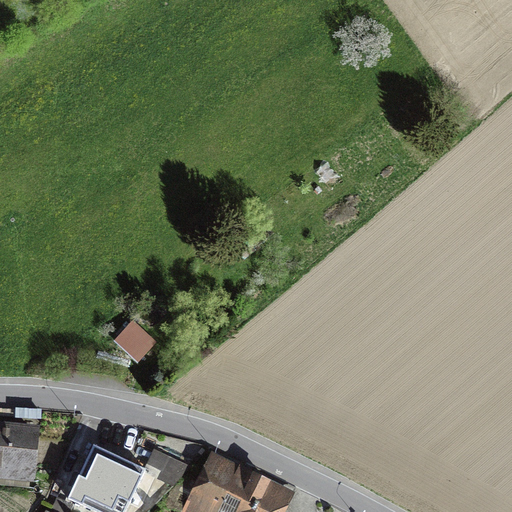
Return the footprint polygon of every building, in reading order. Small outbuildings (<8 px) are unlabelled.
[(30,430),(0,428),(0,476),(26,479),(30,430)] [(140,510),(156,477),(148,473),(94,448),(71,497),(103,511),(124,511),(128,504),(140,510)] [(160,452),(148,473),(156,477),(173,484),(191,468),(160,452)] [(236,511),(246,495),(230,487),(237,474),(210,460),(182,511),(236,511)] [(246,495),(236,511),(275,511),(286,493),(256,476),(252,483),(237,474),(230,487),(246,495)]
